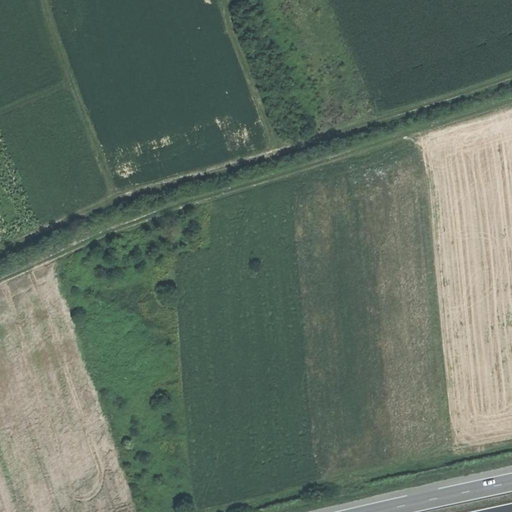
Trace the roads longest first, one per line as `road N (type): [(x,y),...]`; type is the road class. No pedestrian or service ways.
road 1 (track): [(511,77),(145,186),(0,253)]
road 2 (track): [(120,198),(70,83),(0,113)]
road 3 (trunk): [(511,482),(378,511)]
